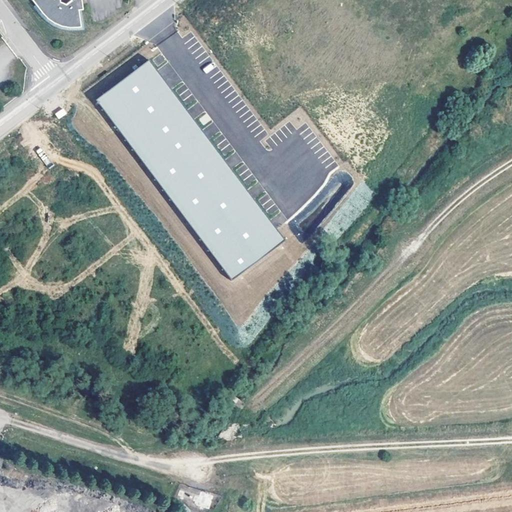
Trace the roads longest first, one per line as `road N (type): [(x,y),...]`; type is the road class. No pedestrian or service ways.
road 1 (track): [(231,399),(254,402),(445,213),(511,162)]
road 2 (track): [(511,439),(311,449),(186,465)]
road 3 (unclassified): [(186,465),(120,455),(0,413)]
road 4 (unclassified): [(165,0),(56,84)]
